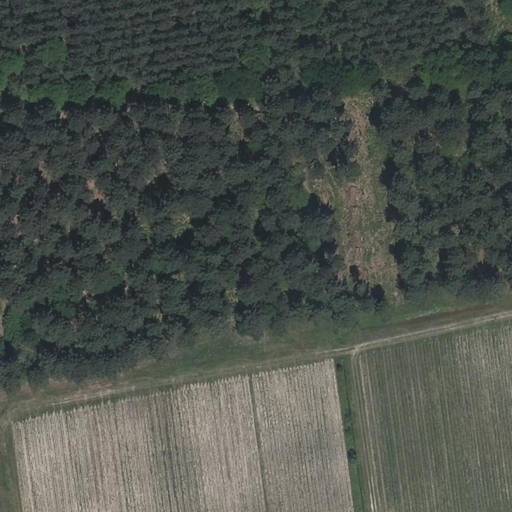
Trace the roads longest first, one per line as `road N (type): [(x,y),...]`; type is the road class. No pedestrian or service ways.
road 1 (track): [(0,414),(349,344)]
road 2 (track): [(374,511),(349,344)]
road 3 (track): [(349,344),(511,312)]
